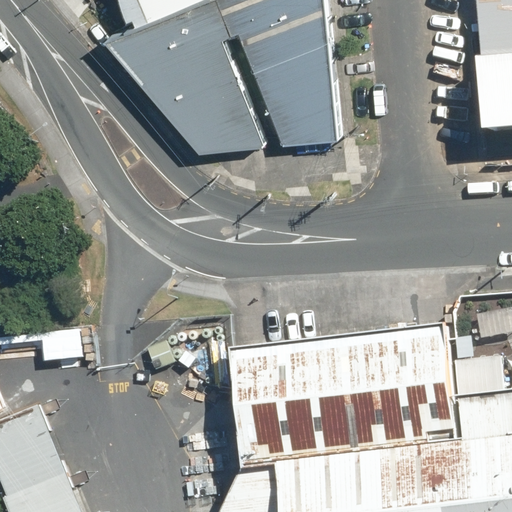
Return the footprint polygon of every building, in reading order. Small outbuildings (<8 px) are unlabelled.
[(196,0),(134,25),(121,30),(210,144),(266,140),(228,33),(242,28),(288,138),(344,132),(329,0),(196,0)] [(127,0),(134,25),(196,0),(127,0)] [(511,0),(483,0),(494,129),(511,127),(511,0)] [(511,322),(509,313),(477,323),(483,342),(511,332),(511,322)] [(511,511),(511,389),(459,396),(451,323),(232,348),(250,511),(511,511)] [(11,511),(85,511),(41,405),(0,420),(0,469),(11,496),(5,498),(11,511)]
